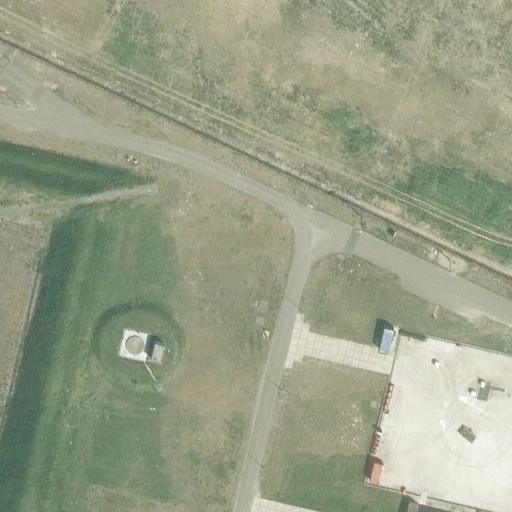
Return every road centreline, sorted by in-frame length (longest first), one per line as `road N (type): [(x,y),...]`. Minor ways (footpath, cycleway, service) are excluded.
road 1 (unknown): [(282,331),(511,384)]
road 2 (unknown): [(511,459),(502,481),(489,487),(383,459),(378,433),(389,389)]
